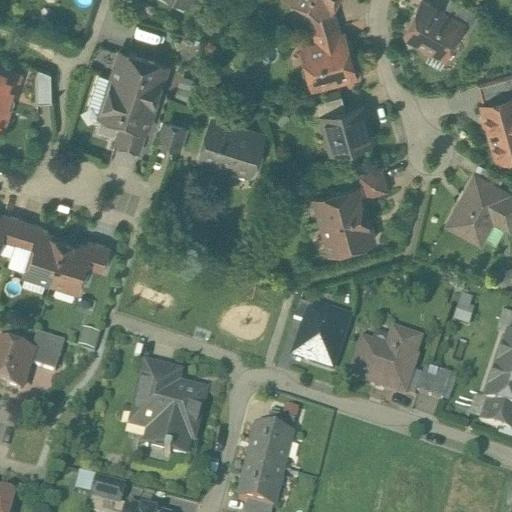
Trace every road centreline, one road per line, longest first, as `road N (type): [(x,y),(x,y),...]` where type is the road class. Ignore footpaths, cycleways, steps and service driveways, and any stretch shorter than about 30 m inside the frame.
road 1 (residential): [(511,454),(259,376)]
road 2 (residential): [(379,0),(377,29),(400,106),(430,151)]
road 3 (residential): [(259,376),(223,355),(109,320)]
road 4 (residential): [(259,376),(243,387),(210,511)]
